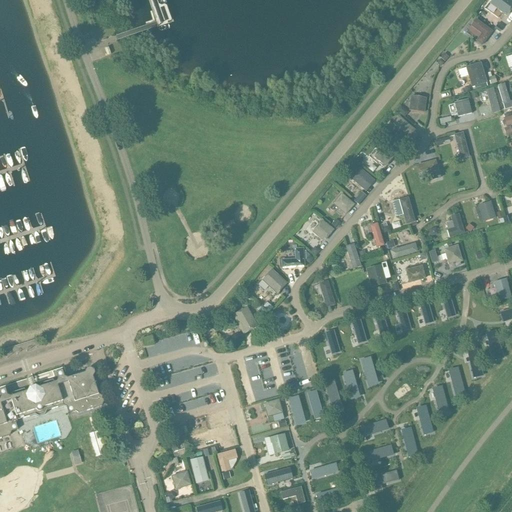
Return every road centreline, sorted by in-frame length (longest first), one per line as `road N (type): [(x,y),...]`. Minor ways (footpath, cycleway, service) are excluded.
road 1 (unclassified): [(466,0),(206,309),(188,315),(168,308)]
road 2 (unclassified): [(168,308),(62,0)]
road 3 (unclassified): [(121,333),(0,371)]
